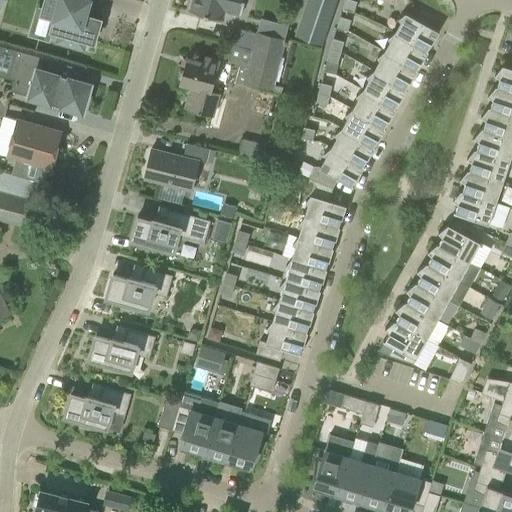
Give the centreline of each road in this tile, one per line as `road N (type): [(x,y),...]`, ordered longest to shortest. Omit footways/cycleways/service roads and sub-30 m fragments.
road 1 (residential): [(266,505),(339,260),(470,0)]
road 2 (residential): [(15,432),(96,236),(161,0)]
road 3 (residential): [(266,505),(15,432)]
